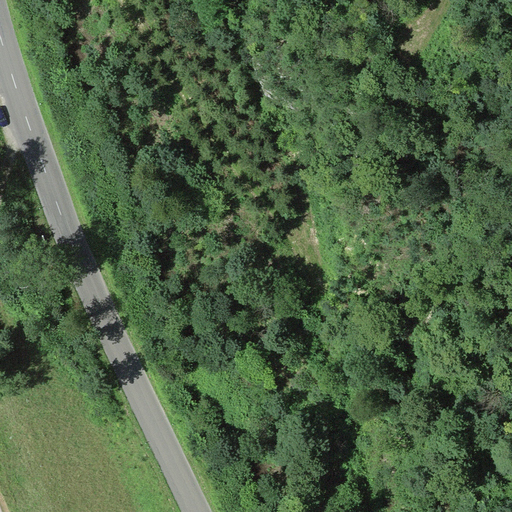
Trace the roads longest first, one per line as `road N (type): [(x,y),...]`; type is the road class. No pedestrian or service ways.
road 1 (tertiary): [(0,31),(69,233),(196,511)]
road 2 (track): [(120,0),(219,140),(281,210)]
